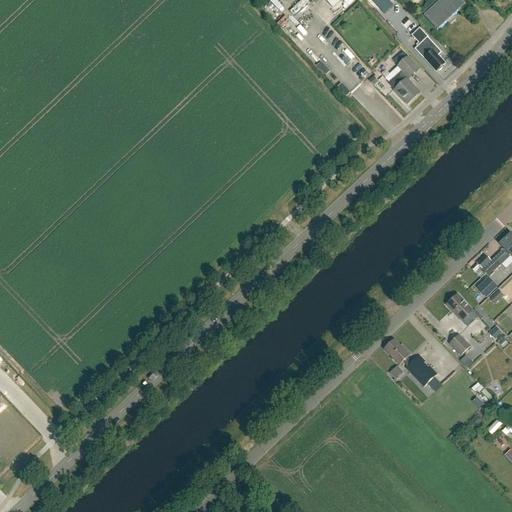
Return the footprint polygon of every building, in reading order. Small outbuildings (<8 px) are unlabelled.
[(271,0),(267,0),(267,1),(274,9),(278,7),(271,0)] [(292,15),(307,0),(298,0),(287,11),(292,15)] [(324,0),(333,9),(341,0),(324,0)] [(387,0),(371,0),(385,15),(394,6),(387,0)] [(437,31),(465,4),(461,0),(440,0),(424,16),(437,31)] [(412,36),(421,45),(416,50),(436,72),(438,71),(439,71),(442,69),(442,67),(445,64),(438,56),(441,53),(428,39),(429,39),(420,29),(413,35),(412,35),(412,36)] [(398,67),(408,57),(403,52),(393,62),(398,67)] [(407,105),(420,93),(408,81),(419,70),(408,57),(398,67),(402,71),(388,84),(394,90),(407,105)] [(486,273),(500,260),(511,248),(511,234),(511,233),(499,244),(504,249),(496,257),(491,262),(485,255),(477,264),(483,270),(486,273)] [(511,248),(500,260),(486,273),(490,277),(495,273),(494,272),(511,256),(511,257),(511,248)] [(485,277),(473,288),(482,299),(494,288),(485,277)] [(495,305),(504,296),(499,291),(490,299),(495,305)] [(463,322),(473,312),(458,295),(447,305),(463,322)] [(478,317),(473,312),(463,322),(468,327),(478,317)] [(492,332),(497,338),(502,333),(497,328),(492,332)] [(461,357),(471,347),(459,335),(449,345),(461,357)] [(408,366),(412,362),(408,358),(411,354),(402,345),(401,347),(395,340),(385,350),(400,366),(403,362),(408,366)] [(412,362),(408,366),(406,368),(424,387),(437,375),(419,356),(412,362)] [(386,373),(392,379),(400,372),(394,366),(386,373)] [(477,399),(473,402),(480,409),(484,405),(477,399)] [(495,420),(485,431),(490,435),(500,425),(495,420)] [(507,427),(502,432),(510,441),(511,439),(511,431),(510,430),(507,427)]
